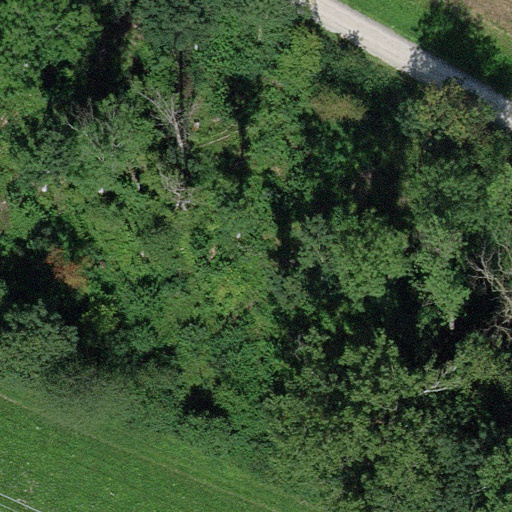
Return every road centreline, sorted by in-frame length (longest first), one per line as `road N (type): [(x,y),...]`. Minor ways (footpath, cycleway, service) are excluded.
road 1 (unknown): [(279,511),(0,383)]
road 2 (track): [(511,118),(304,0)]
